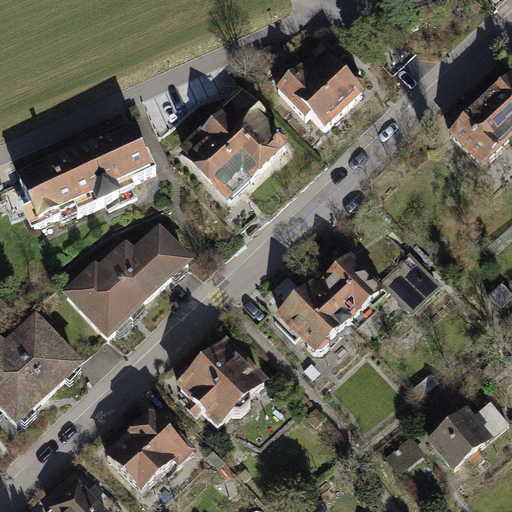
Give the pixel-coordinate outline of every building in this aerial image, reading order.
[(387,62),(406,43),(390,27),(371,47),(387,62)] [(329,68),(323,63),(304,81),(299,77),(280,96),(300,116),(303,112),(319,128),(354,93),(348,87),(357,78),(338,59),(329,68)] [(511,85),(486,108),(511,137),(511,85)] [(184,150),(231,193),(282,133),(237,94),(184,150)] [(511,137),(486,108),(451,139),(485,179),(511,155),(511,137)] [(15,210),(25,232),(72,212),(76,221),(125,200),(121,192),(160,175),(151,154),(144,157),(133,130),(12,181),(23,207),(15,210)] [(187,262),(160,234),(135,258),(129,251),(106,273),(102,268),(68,300),(105,340),(187,262)] [(358,256),(318,289),(359,337),(398,305),(407,316),(441,287),(411,251),(378,279),(358,256)] [(314,284),(275,317),(319,370),(359,337),(318,289),(314,284)] [(2,337),(0,339),(0,428),(7,435),(81,365),(40,322),(13,348),(2,337)] [(275,395),(228,346),(179,392),(226,441),(275,395)] [(496,369),(506,361),(501,354),(491,363),(496,369)] [(462,413),(423,444),(452,480),(466,468),(471,475),(481,467),(476,460),(511,432),(489,403),(467,419),(462,413)] [(314,414),(323,426),(330,421),(321,409),(314,414)] [(195,466),(150,418),(105,459),(146,503),(177,474),(182,479),(195,466)] [(407,434),(380,456),(398,479),(425,457),(407,434)] [(108,511),(76,477),(38,511),(108,511)]
